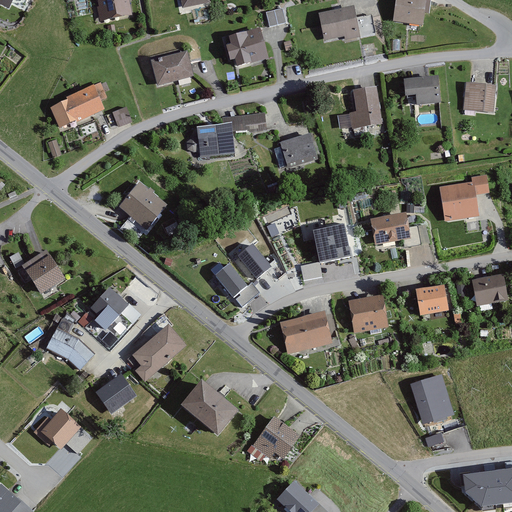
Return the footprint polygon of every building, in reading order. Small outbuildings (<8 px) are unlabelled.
[(0,0),(0,7),(8,11),(12,0),(0,0)] [(130,16),(125,0),(92,0),(99,24),(130,16)] [(208,5),(206,0),(178,0),(181,11),(208,5)] [(423,0),(419,0),(393,0),(390,23),(419,27),(423,0)] [(283,8),(267,12),(271,26),(287,22),(283,8)] [(349,9),(316,18),(323,43),(342,38),(344,44),(358,40),(349,9)] [(256,32),(224,41),(226,48),(222,50),(226,65),(232,64),(234,71),(265,62),(256,32)] [(183,54),(148,64),(156,90),(191,79),(183,54)] [(434,80),(399,86),(402,100),(412,99),(413,109),(438,105),(434,80)] [(63,104),(48,110),(58,132),(99,113),(95,104),(105,100),(98,85),(62,101),(63,104)] [(462,111),(491,113),(493,88),(464,86),(462,111)] [(373,90),(349,95),(354,118),(348,119),(351,132),(381,126),(373,90)] [(261,112),(260,104),(236,107),(237,115),(261,112)] [(130,123),(124,110),(107,118),(113,131),(130,123)] [(262,115),(229,121),(231,136),(264,130),(262,115)] [(233,157),(225,128),(191,132),(200,162),(233,157)] [(315,162),(307,137),(277,147),(286,172),(315,162)] [(62,156),(56,142),(47,145),(54,160),(62,156)] [(469,185),(438,190),(443,224),(476,218),(473,199),(486,197),(483,178),(468,181),(469,185)] [(115,208),(144,232),(165,208),(135,184),(115,208)] [(402,215),(367,221),(372,247),(402,242),(403,249),(419,246),(416,227),(404,229),(402,215)] [(343,231),(315,237),(321,265),(349,259),(343,231)] [(270,270),(252,249),(239,259),(257,281),(270,270)] [(60,281),(41,252),(18,267),(37,296),(60,281)] [(212,270),(215,276),(225,271),(221,265),(212,270)] [(217,279),(233,298),(246,288),(230,269),(217,279)] [(501,278),(470,285),(476,309),(507,302),(501,278)] [(441,288),(412,294),(418,319),(446,313),(441,288)] [(124,309),(103,292),(88,311),(95,317),(90,324),(103,334),(124,309)] [(381,300),(346,306),(352,335),(386,329),(381,300)] [(320,314),(278,325),(286,357),(328,345),(320,314)] [(45,348),(66,361),(79,373),(94,358),(77,342),(67,336),(72,328),(61,322),(45,348)] [(137,373),(145,382),(185,348),(168,329),(134,358),(143,368),(137,373)] [(443,377),(410,387),(422,426),(454,417),(443,377)] [(98,395),(111,413),(134,397),(121,379),(98,395)] [(184,411),(218,438),(236,415),(202,388),(184,411)] [(81,430),(61,412),(52,422),(47,418),(33,433),(49,447),(52,444),(61,452),(66,446),(79,431),(81,430)] [(272,455),(281,461),(296,438),(270,420),(251,448),(268,461),(272,455)] [(90,441),(79,431),(66,446),(77,456),(90,441)] [(442,435),(425,440),(428,449),(444,445),(442,435)] [(511,469),(464,475),(466,491),(482,505),(511,501),(511,469)] [(272,502),(283,511),(310,511),(316,506),(290,482),(272,502)] [(32,511),(33,511),(2,486),(0,488),(0,511),(32,511)]
